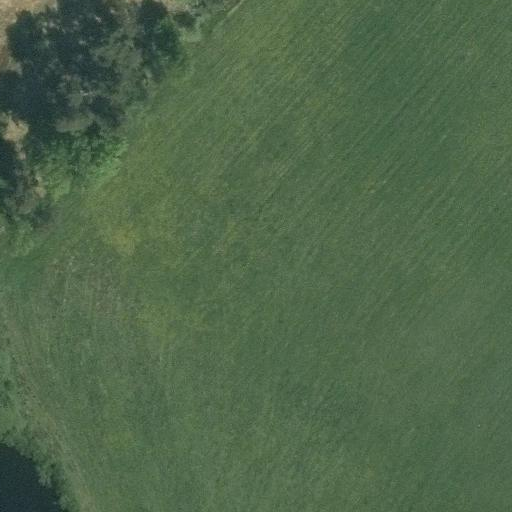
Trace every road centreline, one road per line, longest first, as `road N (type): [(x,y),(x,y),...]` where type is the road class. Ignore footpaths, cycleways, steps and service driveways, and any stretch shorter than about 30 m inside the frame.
road 1 (track): [(217,8),(21,217),(0,213)]
road 2 (track): [(0,132),(43,16),(66,0)]
